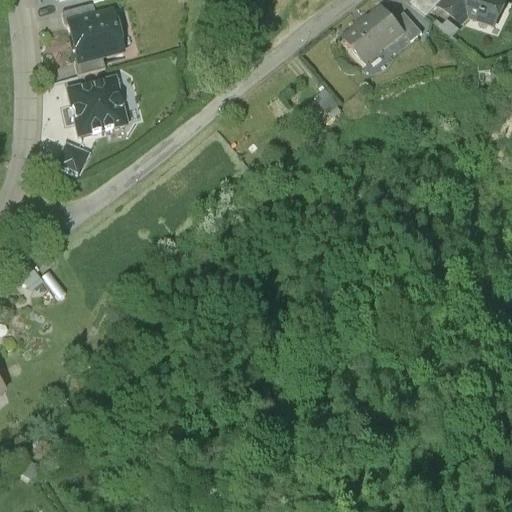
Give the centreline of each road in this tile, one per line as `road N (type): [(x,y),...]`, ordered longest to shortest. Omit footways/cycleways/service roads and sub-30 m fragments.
road 1 (residential): [(361,0),(86,213),(60,219),(15,200)]
road 2 (residential): [(14,0),(25,83),(15,200)]
